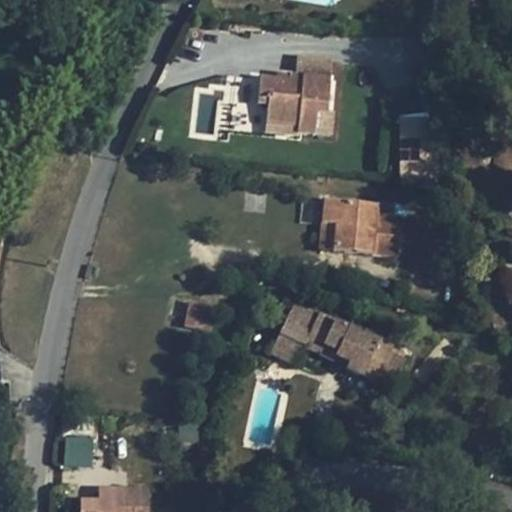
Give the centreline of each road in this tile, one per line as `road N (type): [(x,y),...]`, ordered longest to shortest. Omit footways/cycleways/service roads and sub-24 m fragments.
road 1 (residential): [(35,511),(68,284),(99,175),(177,0)]
road 2 (residential): [(244,511),(349,468),(511,496)]
